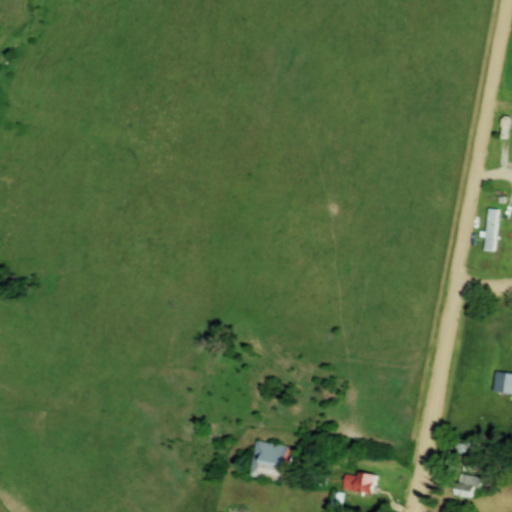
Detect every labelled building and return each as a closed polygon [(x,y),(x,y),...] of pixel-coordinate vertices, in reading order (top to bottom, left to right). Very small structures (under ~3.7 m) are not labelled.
[(486,252),(497,252),(500,210),(489,209),(486,252)] [(511,395),(511,373),(496,372),(493,393),(511,395)] [(290,447),(256,441),(250,478),(283,483),(290,447)] [(328,487),(328,473),(315,472),(314,486),(328,487)] [(376,495),(379,477),(346,472),(343,491),(376,495)] [(476,501),(481,479),(459,474),(454,496),(476,501)]
